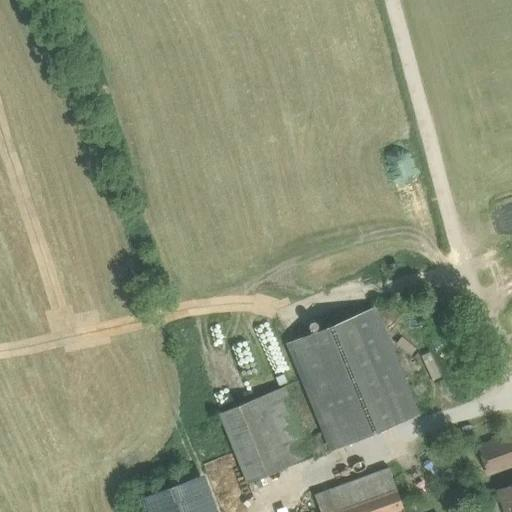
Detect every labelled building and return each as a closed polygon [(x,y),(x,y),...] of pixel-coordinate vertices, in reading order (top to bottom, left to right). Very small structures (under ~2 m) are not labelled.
[(378,307),(291,342),(333,447),(419,412),(378,307)] [(287,386),(220,413),(248,482),(315,455),(287,386)] [(511,439),(510,435),(480,445),(489,472),(511,463),(511,439)] [(390,467),(336,487),(344,508),(397,488),(390,467)] [(203,511),(190,475),(142,493),(149,511),(203,511)] [(511,485),(501,489),(509,511),(511,510),(511,485)] [(336,487),(317,494),(323,511),(332,511),(344,508),(336,487)] [(332,511),(405,511),(397,488),(344,508),(332,511)]
